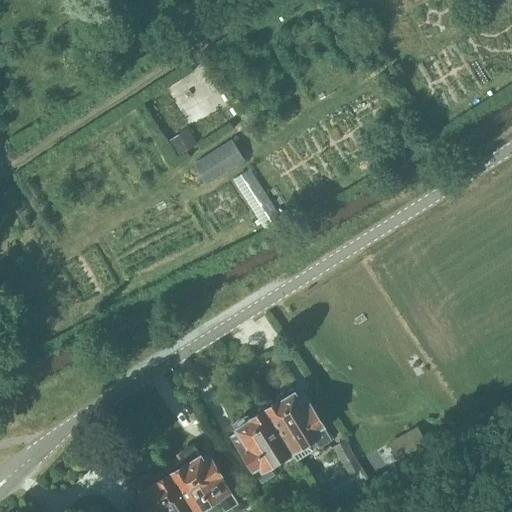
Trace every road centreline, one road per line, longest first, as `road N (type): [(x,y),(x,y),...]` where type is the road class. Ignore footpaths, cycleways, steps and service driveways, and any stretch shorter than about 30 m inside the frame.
road 1 (track): [(0,172),(268,0)]
road 2 (unclassified): [(293,284),(511,146)]
road 3 (residential): [(81,417),(293,284)]
